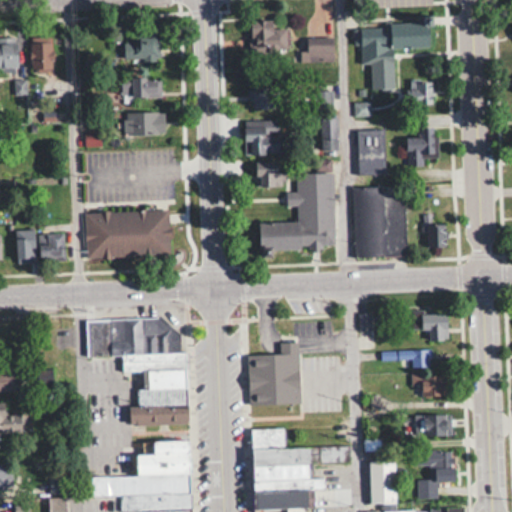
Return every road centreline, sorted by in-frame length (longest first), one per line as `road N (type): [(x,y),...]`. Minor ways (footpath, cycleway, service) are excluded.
road 1 (residential): [(492,511),(466,0)]
road 2 (residential): [(224,511),(200,0)]
road 3 (residential): [(214,284),(511,271)]
road 4 (residential): [(0,294),(214,284)]
